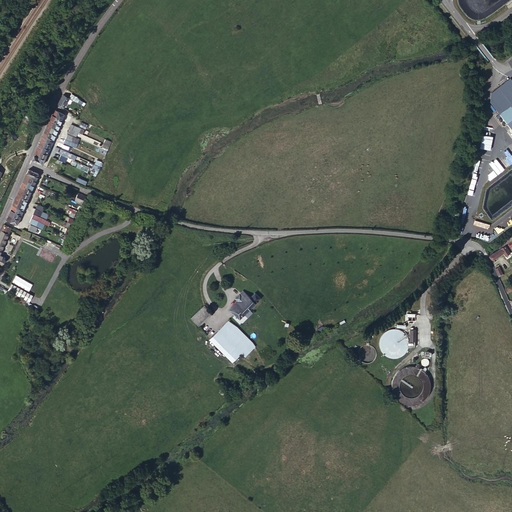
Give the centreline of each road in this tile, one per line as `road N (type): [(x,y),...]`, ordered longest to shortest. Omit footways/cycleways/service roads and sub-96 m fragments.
road 1 (unclassified): [(26,163),(136,209),(205,227),(350,229),(475,245),(511,314)]
road 2 (tertiary): [(118,0),(64,81),(26,163)]
